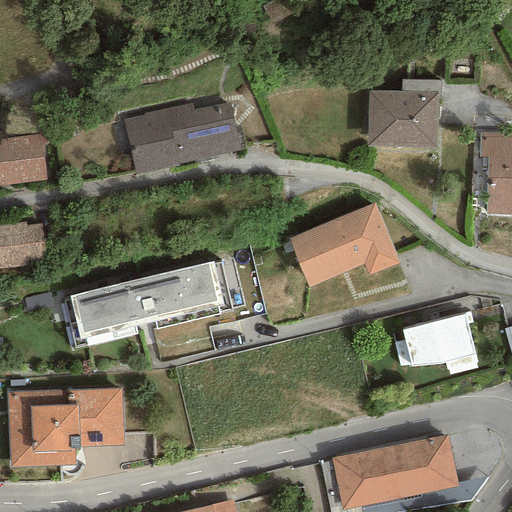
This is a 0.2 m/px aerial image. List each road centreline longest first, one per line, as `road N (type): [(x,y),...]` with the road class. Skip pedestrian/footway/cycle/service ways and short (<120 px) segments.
road 1 (residential): [(0,204),(231,166),(282,166),(378,184),(458,248),(511,269)]
road 2 (tertiary): [(0,502),(98,499),(469,412),(511,418)]
